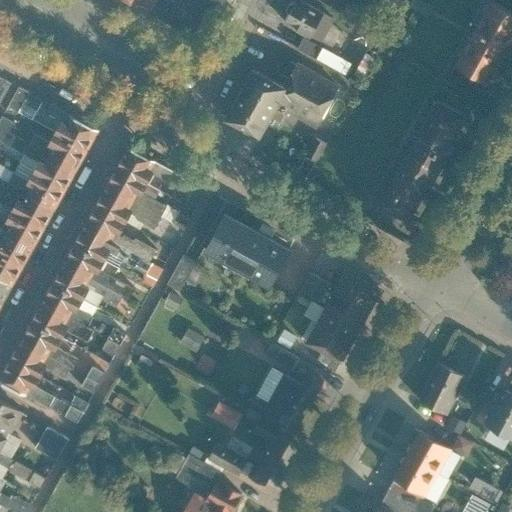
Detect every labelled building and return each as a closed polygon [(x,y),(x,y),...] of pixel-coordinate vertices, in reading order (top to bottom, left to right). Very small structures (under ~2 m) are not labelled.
[(224,0),(155,0),(150,10),(198,36),(206,33),(224,0)] [(291,0),(281,20),(319,41),(333,17),(301,0),(291,0)] [(487,80),(511,35),(511,10),(493,0),(488,0),(454,62),(487,80)] [(287,87),(278,103),(318,124),(339,86),(298,63),(285,86),(287,87)] [(254,69),(227,118),(260,136),(278,103),(287,87),(285,86),(254,69)] [(0,101),(1,102),(13,80),(0,73),(0,101)] [(35,117),(47,97),(23,82),(11,103),(35,117)] [(447,150),(465,115),(433,98),(414,132),(447,150)] [(60,118),(54,129),(89,148),(99,128),(51,102),(45,111),(60,118)] [(0,134),(9,138),(18,117),(5,112),(0,123),(0,134)] [(77,167),(89,148),(54,129),(49,138),(35,131),(29,142),(77,167)] [(428,185),(447,150),(414,132),(395,166),(428,185)] [(38,159),(33,168),(67,186),(77,167),(29,142),(24,151),(38,159)] [(115,164),(148,180),(153,172),(177,184),(183,174),(126,143),(115,164)] [(115,164),(105,182),(163,213),(168,203),(143,189),(148,180),(115,164)] [(409,219),(428,185),(395,166),(376,201),(409,219)] [(56,207),(67,186),(33,168),(28,178),(13,170),(8,179),(56,207)] [(0,189),(16,198),(11,206),(45,225),(56,207),(8,179),(2,176),(0,180),(0,189)] [(94,202),(127,219),(131,210),(156,224),(163,213),(105,182),(94,202)] [(94,202),(83,221),(152,260),(158,248),(136,235),(134,238),(120,230),(127,219),(94,202)] [(0,226),(34,245),(45,225),(11,206),(7,215),(0,211),(0,226)] [(294,248),(228,212),(207,251),(273,287),(294,248)] [(73,241),(105,258),(109,251),(145,272),(152,260),(83,221),(73,241)] [(0,250),(24,264),(34,245),(0,226),(0,250)] [(73,241),(62,259),(123,294),(130,297),(136,286),(100,267),(105,258),(73,241)] [(0,275),(14,283),(24,264),(0,250),(0,275)] [(185,254),(168,283),(180,290),(197,260),(185,254)] [(51,279),(84,296),(87,289),(117,305),(123,294),(62,259),(51,279)] [(347,269),(326,305),(364,326),(384,288),(347,269)] [(310,272),(300,291),(320,301),(330,282),(310,272)] [(0,300),(3,303),(14,283),(0,275),(0,300)] [(51,279),(40,299),(88,325),(94,315),(78,306),(84,296),(51,279)] [(170,290),(165,302),(178,308),(183,297),(170,290)] [(30,319),(62,336),(67,328),(88,339),(95,328),(88,325),(40,299),(30,319)] [(344,361),(364,326),(326,305),(306,340),(323,350),(318,359),(336,369),(342,360),(344,361)] [(30,319),(19,338),(71,366),(73,367),(79,356),(57,345),(62,336),(30,319)] [(189,327),(180,341),(197,351),(206,336),(189,327)] [(210,332),(202,346),(223,359),(231,345),(210,332)] [(8,358),(40,375),(46,366),(65,376),(71,366),(19,338),(8,358)] [(300,356),(274,341),(267,355),(293,369),(300,356)] [(35,384),(40,375),(8,358),(0,371),(0,378),(49,405),(55,395),(35,384)] [(448,409),(465,375),(437,361),(420,396),(448,409)] [(250,408),(264,415),(296,432),(325,379),(309,370),(302,381),(285,372),(266,407),(254,401),(250,408)] [(511,435),(511,393),(502,388),(485,422),(511,435)] [(83,418),(91,398),(79,393),(70,413),(83,418)] [(0,399),(0,449),(21,411),(0,399)] [(240,410),(221,400),(212,417),(230,427),(240,410)] [(250,475),(266,484),(296,432),(264,415),(255,430),(271,439),(250,475)] [(60,454),(72,435),(52,422),(40,442),(60,454)] [(450,447),(417,430),(404,455),(437,472),(450,447)] [(250,458),(219,441),(210,458),(241,474),(250,458)] [(0,452),(0,462),(8,467),(13,459),(0,452)] [(221,469),(190,454),(179,475),(192,481),(197,471),(216,480),(221,469)] [(424,495),(437,472),(404,455),(391,478),(424,495)] [(232,511),(243,493),(218,481),(207,498),(196,493),(184,511),(232,511)] [(391,482),(385,493),(416,508),(421,497),(391,482)] [(377,507),(386,511),(413,511),(416,508),(385,493),(377,507)] [(7,505),(31,509),(33,498),(9,494),(7,505)] [(511,511),(511,502),(505,500),(499,511),(511,511)]
